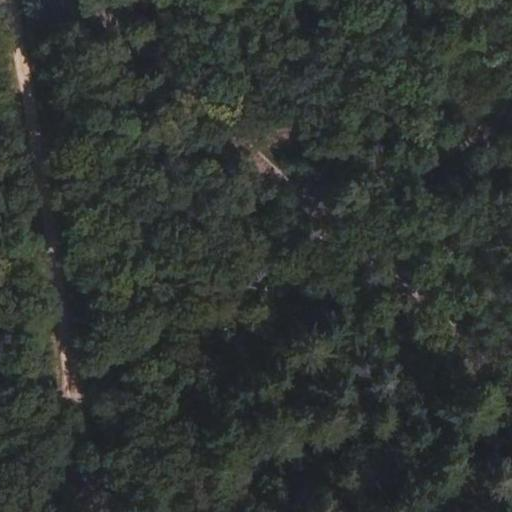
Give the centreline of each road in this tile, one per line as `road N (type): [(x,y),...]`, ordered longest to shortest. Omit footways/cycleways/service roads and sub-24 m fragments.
road 1 (unknown): [(75,0),(511,393)]
road 2 (track): [(70,426),(373,274),(511,175)]
road 3 (track): [(8,0),(70,426)]
